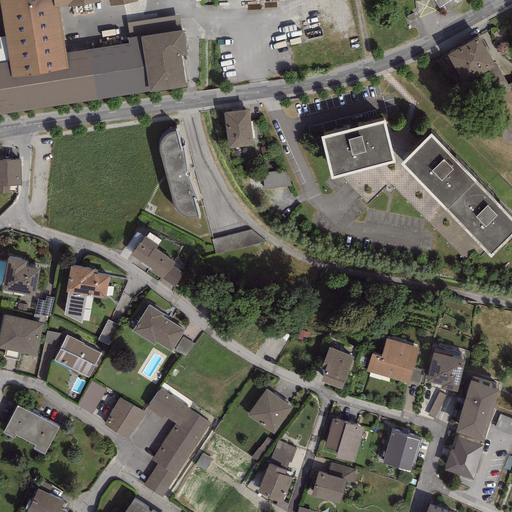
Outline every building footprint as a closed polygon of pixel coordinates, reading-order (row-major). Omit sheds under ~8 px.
[(0,0),(0,2),(9,62),(12,78),(69,69),(66,53),(59,7),(54,8),(53,0),(0,0)] [(53,0),(54,8),(59,7),(69,5),(70,8),(100,2),(99,0),(109,0),(110,6),(138,1),(138,0),(53,0)] [(140,37),(181,31),(179,15),(127,23),(130,38),(140,37)] [(140,37),(149,93),(186,87),(181,57),(187,56),(183,30),(181,31),(140,37)] [(0,114),(149,93),(140,37),(130,38),(127,39),(128,44),(66,53),(69,69),(12,78),(9,62),(0,62),(0,114)] [(508,89),(510,88),(508,85),(496,65),(495,66),(478,37),(447,55),(477,107),(484,103),(508,89)] [(511,123),(511,91),(508,89),(484,103),(509,121),(511,123)] [(224,113),(228,149),(253,146),(248,110),(224,113)] [(395,162),(385,121),(321,137),(331,179),(395,162)] [(511,145),(511,123),(509,121),(498,134),(511,145)] [(197,217),(199,216),(197,203),(198,201),(199,200),(188,175),(185,147),(182,148),(177,131),(174,131),(171,132),(168,133),(165,135),(162,138),(160,142),(159,148),(159,152),(174,207),(175,210),(178,213),(180,215),(183,217),(187,218),(189,218),(193,218),(197,217)] [(445,210),(475,181),(430,134),(399,164),(445,210)] [(21,186),(20,159),(0,160),(0,193),(9,193),(9,186),(21,186)] [(263,171),(265,186),(289,183),(287,167),(263,171)] [(511,218),(475,181),(445,210),(491,258),(511,237),(511,218)] [(250,230),(211,240),(216,254),(265,242),(250,230)] [(172,266),(175,263),(156,249),(158,246),(145,236),(140,243),(130,256),(163,279),(172,266)] [(35,296),(39,269),(25,267),(26,262),(7,258),(1,290),(35,296)] [(183,274),(172,266),(163,279),(174,287),(183,274)] [(70,267),(66,292),(68,292),(63,314),(81,324),(87,296),(105,299),(109,276),(93,274),(94,270),(70,267)] [(54,298),(46,296),(45,301),(38,300),(35,314),(50,317),(54,298)] [(28,305),(20,303),(18,310),(26,312),(28,305)] [(171,352),(184,330),(162,317),(164,314),(149,305),(132,331),(154,345),(156,342),(171,352)] [(4,315),(0,331),(0,348),(5,350),(4,357),(18,360),(20,353),(36,356),(43,323),(4,315)] [(108,345),(118,325),(107,320),(98,340),(108,345)] [(66,335),(46,331),(43,342),(62,345),(66,336),(66,335)] [(88,378),(100,353),(83,344),(83,343),(66,336),(62,345),(60,349),(54,360),(88,378)] [(194,344),(183,337),(174,350),(186,357),(194,344)] [(371,354),(366,372),(408,384),(409,382),(413,368),(419,348),(386,338),(381,357),(371,354)] [(353,357),(329,348),(321,368),(326,370),(321,382),(341,389),(353,357)] [(441,385),(440,388),(457,392),(465,360),(464,360),(465,356),(434,349),(426,381),(441,385)] [(423,371),(413,368),(409,382),(419,385),(423,371)] [(106,390),(91,381),(77,404),(92,413),(106,390)] [(470,381),(455,432),(484,441),(498,390),(470,381)] [(190,409),(160,389),(147,408),(162,419),(164,415),(176,423),(179,426),(190,409)] [(292,407),(265,389),(247,416),(274,434),(292,407)] [(446,396),(439,392),(428,415),(434,418),(446,396)] [(142,411),(120,397),(104,423),(126,437),(142,411)] [(44,454),(58,427),(17,406),(3,433),(14,438),(16,435),(35,445),(34,449),(44,454)] [(211,423),(190,409),(179,426),(176,423),(151,459),(157,464),(143,485),(161,497),(211,423)] [(511,419),(499,414),(494,429),(511,435),(511,419)] [(345,422),(333,419),(325,447),(338,451),(336,458),(354,463),(364,428),(345,423),(345,422)] [(391,433),(382,463),(410,471),(413,462),(414,462),(421,439),(419,438),(418,440),(391,433)] [(274,442),(267,437),(259,448),(258,447),(251,457),(257,463),(274,442)] [(450,450),(444,471),(473,480),(484,445),(458,437),(453,451),(450,450)] [(296,448),(277,440),(269,465),(286,471),(289,462),(291,463),(296,448)] [(356,469),(331,462),(327,475),(346,480),(346,481),(352,483),(356,469)] [(268,498),(281,502),(292,478),(284,475),(286,471),(269,465),(257,493),(268,497),(268,498)] [(318,472),(311,496),(339,504),(346,481),(346,480),(327,475),(318,472)] [(65,511),(60,509),(64,502),(38,489),(26,511),(65,511)] [(151,511),(133,500),(124,511),(151,511)]
